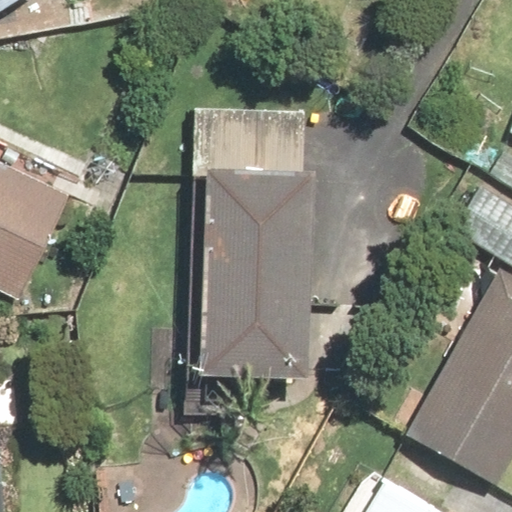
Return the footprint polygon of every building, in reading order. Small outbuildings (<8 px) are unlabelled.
[(0,0),(0,11),(17,0),(0,0)] [(511,105),(502,129),(511,133),(511,105)] [(304,376),(308,112),(197,111),(193,374),(304,376)] [(0,292),(15,300),(68,193),(0,159),(0,292)] [(511,200),(478,181),(448,232),(502,264),(511,270),(511,200)] [(511,274),(498,266),(401,432),(496,488),(511,460),(511,274)] [(440,511),(383,476),(360,511),(440,511)]
